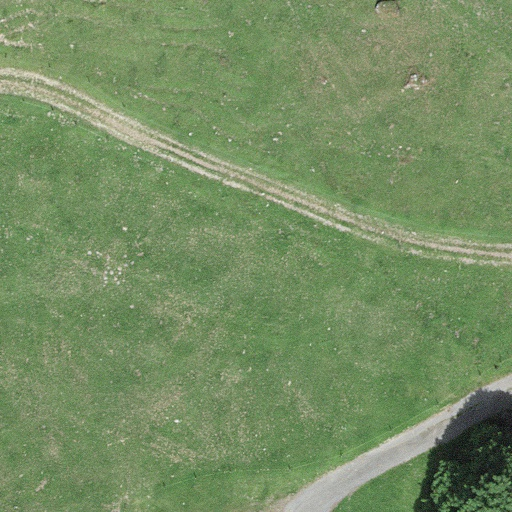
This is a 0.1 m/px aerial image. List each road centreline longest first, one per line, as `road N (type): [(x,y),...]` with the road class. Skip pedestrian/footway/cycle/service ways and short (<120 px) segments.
road 1 (track): [(511,255),(357,224),(218,171),(81,101),(0,89)]
road 2 (track): [(321,511),(352,485),(511,409)]
